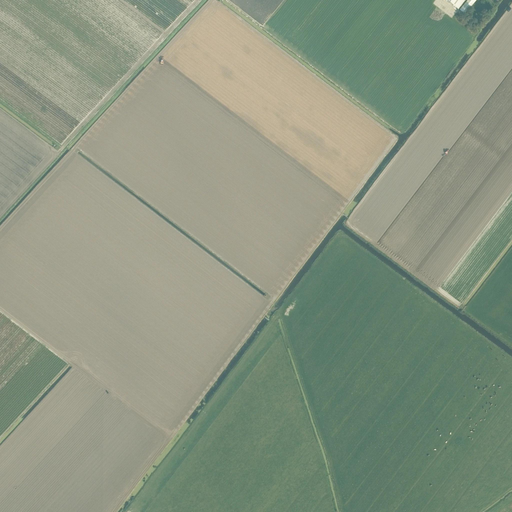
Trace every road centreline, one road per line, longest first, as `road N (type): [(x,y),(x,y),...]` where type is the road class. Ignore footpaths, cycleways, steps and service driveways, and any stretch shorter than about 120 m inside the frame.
road 1 (track): [(211,0),(0,228)]
road 2 (track): [(0,306),(169,436),(114,511)]
